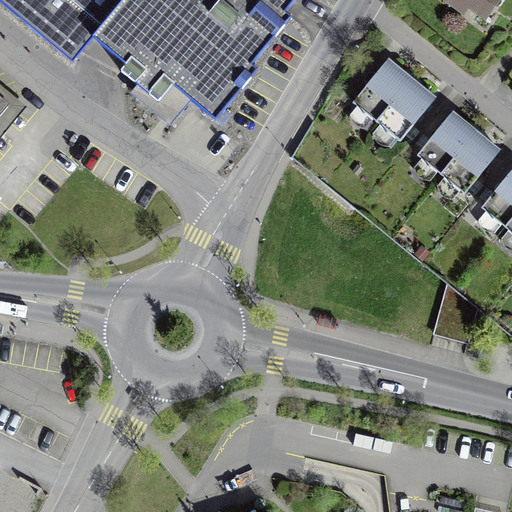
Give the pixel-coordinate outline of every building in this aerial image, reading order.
[(0,0),(0,1),(73,63),(93,38),(124,0),(0,0)] [(124,0),(93,38),(126,65),(121,71),(137,85),(130,93),(170,126),(176,118),(191,101),(215,121),(258,70),(252,65),(291,17),(285,12),(295,0),(124,0)] [(508,0),(434,0),(484,35),(508,0)] [(352,111),(376,130),(411,86),(387,67),(352,111)] [(0,113),(14,96),(0,84),(0,113)] [(437,106),(411,86),(376,130),(402,150),(437,106)] [(231,115),(225,110),(216,121),(222,127),(231,115)] [(418,163),(442,182),(478,137),(454,118),(418,163)] [(503,158),(478,137),(442,182),(468,203),(503,158)] [(511,177),(482,215),(506,234),(511,226),(511,177)] [(338,322),(321,317),(318,326),(335,331),(338,322)]
